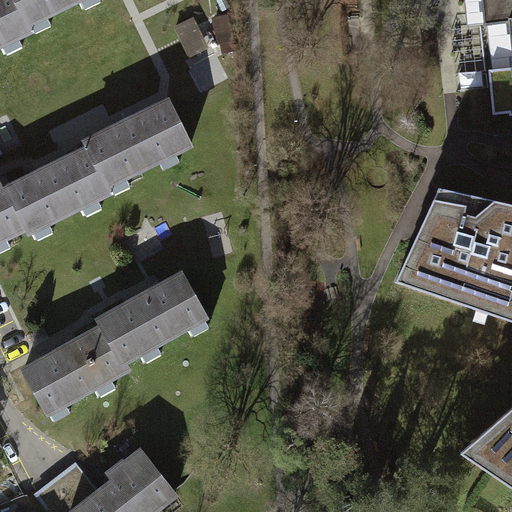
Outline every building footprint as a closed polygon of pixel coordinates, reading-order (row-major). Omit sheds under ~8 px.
[(17,0),(0,0),(0,48),(33,32),(30,26),(17,0)] [(17,0),(30,26),(83,0),(17,0)] [(486,28),(495,120),(511,119),(511,121),(511,0),(466,0),(469,30),(486,28)] [(231,76),(227,55),(239,53),(231,14),(183,24),(195,83),(231,76)] [(86,140),(90,147),(110,189),(200,145),(176,96),(86,140)] [(90,147),(8,187),(29,231),(31,235),(113,195),(110,189),(90,147)] [(0,172),(0,244),(29,231),(8,187),(0,173),(0,172)] [(511,196),(442,182),(398,275),(511,310),(511,196)] [(99,313),(104,322),(126,363),(215,315),(187,265),(99,313)] [(104,322),(25,365),(51,412),(129,369),(126,363),(104,322)] [(511,403),(464,444),(511,478),(511,403)] [(69,511),(155,511),(183,491),(145,443),(112,470),(116,475),(69,511)]
